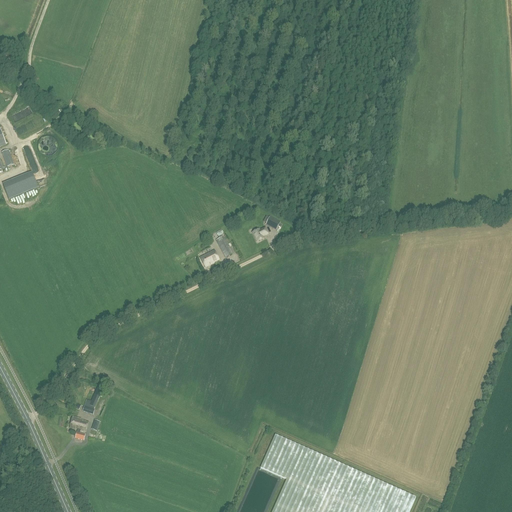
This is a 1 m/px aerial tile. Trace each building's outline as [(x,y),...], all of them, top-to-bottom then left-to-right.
[(1,85),(7,92),(10,89),(3,83),(1,85)] [(30,108),(22,112),(25,118),(33,115),(30,108)] [(44,155),(47,156),(50,156),(53,155),(55,153),(57,150),(58,148),(58,145),(58,142),(56,139),(53,137),(50,135),(46,135),(43,136),(40,138),(38,141),(37,144),(37,148),(39,151),(41,154),(44,155)] [(7,168),(14,165),(8,150),(1,153),(7,168)] [(32,174),(2,186),(8,199),(37,187),(32,174)] [(280,223),(270,218),(266,226),(276,231),(280,223)] [(252,233),(257,242),(263,239),(262,237),(268,234),(265,228),(259,231),(259,230),(252,233)] [(223,236),(216,240),(226,258),(233,254),(223,236)] [(214,251),(200,258),(205,268),(212,265),(211,264),(219,260),(214,251)] [(94,410),(94,408),(95,408),(100,397),(94,395),(90,404),(86,402),(84,407),(82,411),(93,415),(94,410)] [(81,419),(72,416),(69,428),(74,429),(74,428),(77,429),(75,438),(83,441),(85,435),(79,433),(80,430),(86,431),(88,422),(81,420),(81,419)] [(99,422),(94,420),(91,429),(95,431),(96,429),(97,429),(99,422)] [(408,511),(415,497),(381,482),(275,435),(261,468),(287,480),(272,511),(408,511)]
